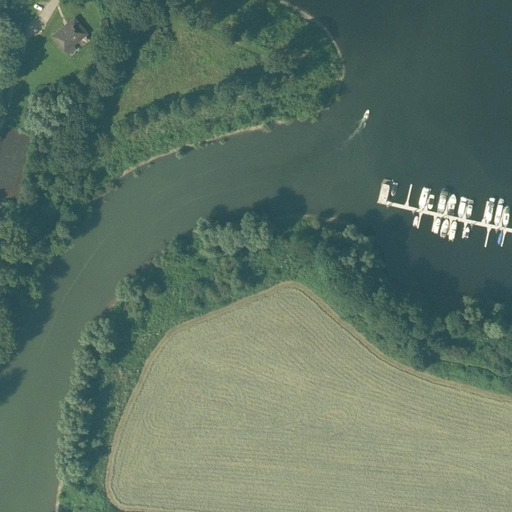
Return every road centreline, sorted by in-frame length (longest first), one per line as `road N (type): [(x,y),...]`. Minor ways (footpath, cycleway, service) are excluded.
road 1 (track): [(511,370),(423,356),(364,311)]
road 2 (unclassified): [(57,0),(26,38),(0,126)]
